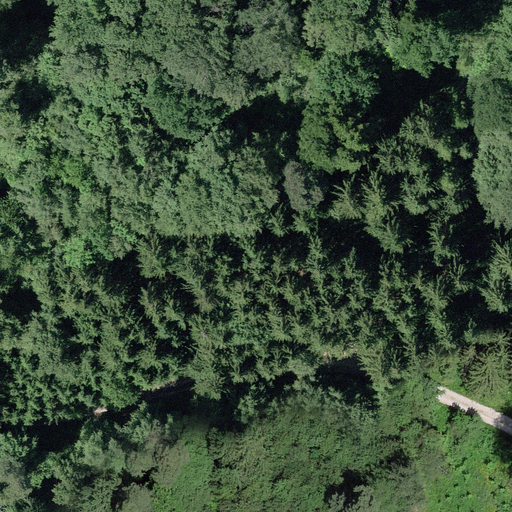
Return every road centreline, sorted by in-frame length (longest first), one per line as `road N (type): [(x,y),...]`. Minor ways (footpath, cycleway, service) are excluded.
road 1 (track): [(0,165),(158,260),(315,321),(342,349)]
road 2 (track): [(342,349),(0,420)]
road 3 (track): [(342,349),(511,220)]
road 4 (track): [(511,418),(342,349)]
